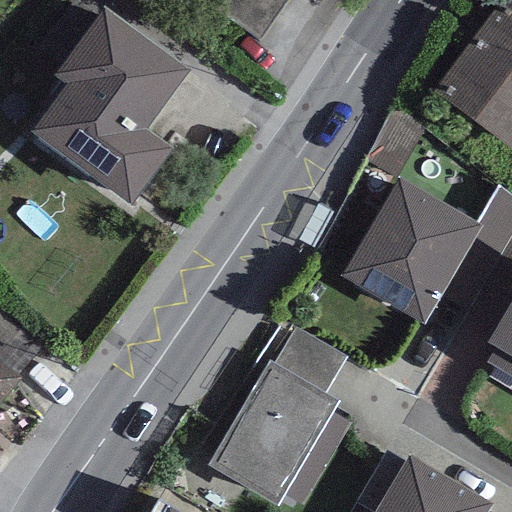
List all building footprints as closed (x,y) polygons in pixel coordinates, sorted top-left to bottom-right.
[(285,0),(202,0),(258,39),(285,0)] [(511,0),(503,0),(432,94),(511,153),(511,0)] [(187,75),(102,12),(51,79),(67,90),(32,136),(129,208),(171,153),(144,133),(187,75)] [(481,230),(399,181),(340,278),(421,328),(481,230)] [(511,305),(487,348),(494,352),(486,366),(511,381),(511,305)] [(340,406),(268,363),(205,467),(276,510),(286,496),(301,505),(348,424),(333,415),(340,406)] [(0,407),(20,383),(0,366),(0,407)] [(488,511),(492,506),(409,458),(377,511),(488,511)]
